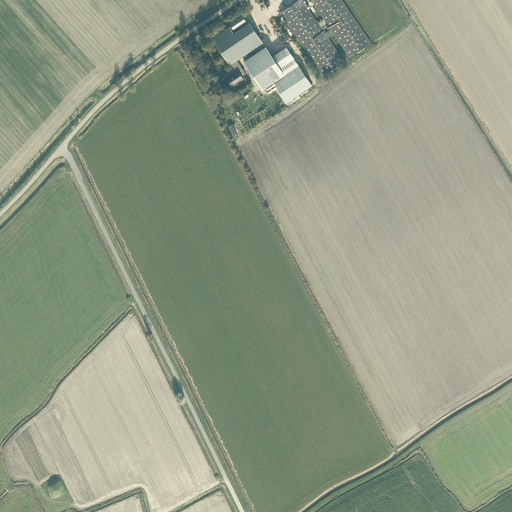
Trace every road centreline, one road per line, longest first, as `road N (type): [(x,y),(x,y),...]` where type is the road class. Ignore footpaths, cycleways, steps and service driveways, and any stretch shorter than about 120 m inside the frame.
road 1 (unclassified): [(241,511),(61,148)]
road 2 (unclassified): [(61,148),(106,98),(237,0)]
